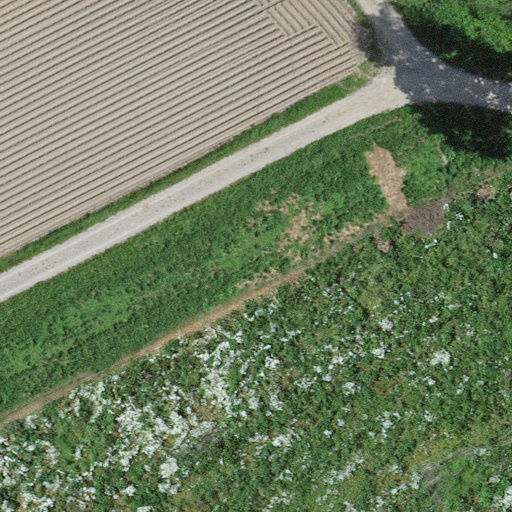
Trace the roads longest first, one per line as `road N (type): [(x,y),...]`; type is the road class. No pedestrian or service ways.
road 1 (track): [(416,76),(0,288)]
road 2 (track): [(511,107),(416,76),(356,0)]
